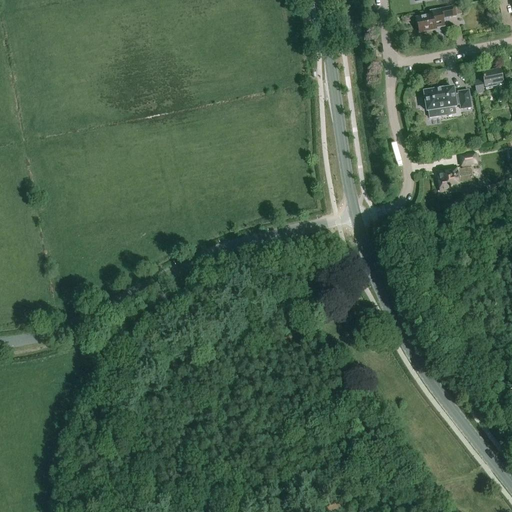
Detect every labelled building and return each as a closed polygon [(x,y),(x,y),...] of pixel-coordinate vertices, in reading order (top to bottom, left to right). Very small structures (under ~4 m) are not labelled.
[(444,26),(443,19),(457,16),(455,7),(430,12),(431,17),(417,20),(420,33),(436,30),(436,28),(444,26)] [(499,103),(507,102),(501,71),(483,75),(484,80),(475,82),(477,95),(484,93),(483,87),(497,84),(499,90),(497,91),(499,103)] [(424,95),(421,96),(423,105),(426,105),(426,108),(428,108),(430,115),(439,114),(438,106),(455,103),(455,102),(459,101),(460,106),(472,104),(468,86),(456,88),(457,91),(453,91),(452,84),(423,89),(424,95)] [(474,185),(474,182),(471,166),(477,165),(475,154),(459,156),(461,168),(462,168),(463,170),(457,170),(449,171),(449,173),(441,174),(442,180),(439,181),(439,183),(438,184),(439,189),(440,190),(441,192),(460,189),(460,188),(474,185)] [(503,182),(486,186),(488,192),(504,188),(503,183),(503,182)]
